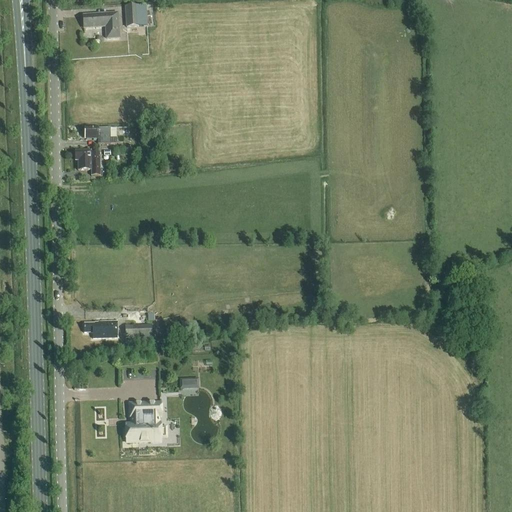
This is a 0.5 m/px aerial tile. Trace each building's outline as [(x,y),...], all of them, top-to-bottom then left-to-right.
[(125,29),(146,27),(145,6),(124,8),(125,29)] [(83,17),(84,29),(106,28),(107,40),(119,39),(117,14),(83,17)] [(98,145),(116,145),(116,139),(110,139),(110,135),(110,129),(97,129),(85,129),(85,140),(98,140),(98,145)] [(99,172),(99,154),(100,154),(100,149),(95,149),(95,154),(91,154),(91,152),(75,152),(75,162),(78,162),(78,172),(91,172),(91,177),(102,177),(102,172),(99,172)] [(98,324),(83,324),(83,334),(92,334),(92,340),(117,339),(117,322),(98,323),(98,324)] [(125,339),(151,338),(151,326),(125,327),(125,339)] [(200,380),(183,380),(182,390),(200,390),(200,380)] [(161,418),(160,403),(129,404),(129,419),(132,419),(132,425),(125,426),(126,444),(150,443),(152,444),(157,444),(158,443),(161,443),(160,424),(158,425),(158,418),(161,418)]
